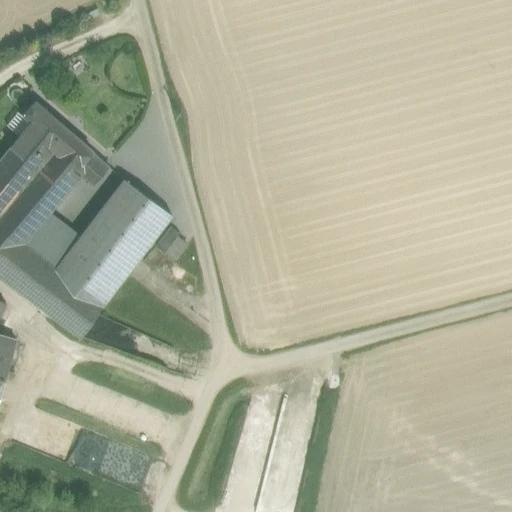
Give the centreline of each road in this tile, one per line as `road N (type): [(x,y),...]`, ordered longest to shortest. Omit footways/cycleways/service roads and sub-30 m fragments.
road 1 (track): [(222,373),(219,331),(138,0)]
road 2 (track): [(222,373),(511,300)]
road 3 (track): [(210,399),(54,345),(27,328),(0,292)]
road 4 (track): [(0,78),(142,16)]
road 5 (track): [(160,511),(222,373)]
